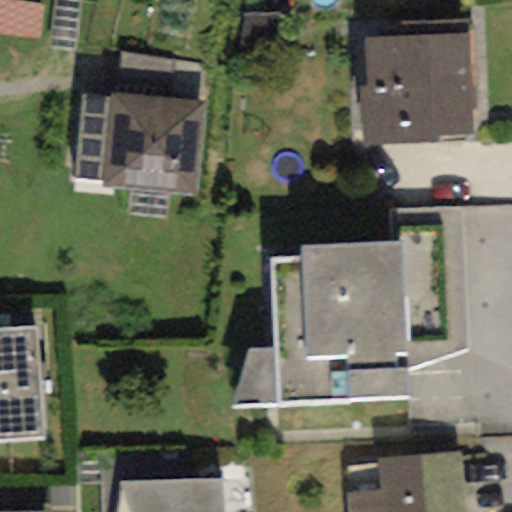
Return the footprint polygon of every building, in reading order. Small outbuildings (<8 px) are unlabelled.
[(41,10),(0,1),(0,34),(34,41),(41,10)] [(401,39),(362,42),(365,87),(359,88),(364,149),(437,144),(436,133),(472,130),(464,24),(401,28),(401,39)] [(202,101),(109,94),(109,99),(80,97),(74,178),(101,180),(100,188),(195,195),(202,101)] [(403,242),(299,247),(299,260),(269,259),(272,350),(248,352),(229,408),(346,406),(346,400),(406,398),(403,242)] [(0,439),(43,436),(35,327),(0,329),(0,439)] [(464,511),(460,453),(376,460),(378,492),(345,495),(346,511),(464,511)] [(222,511),(219,480),(118,482),(114,511),(222,511)]
